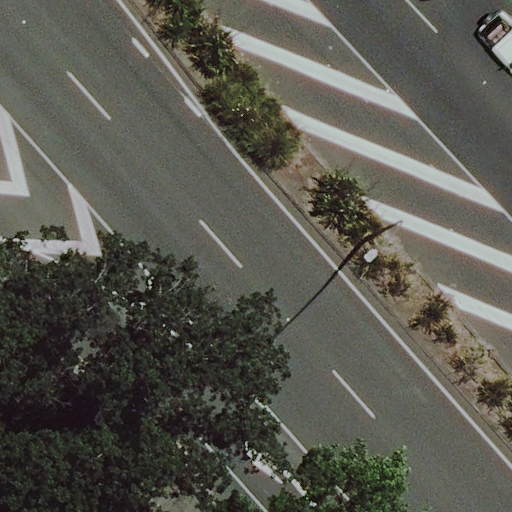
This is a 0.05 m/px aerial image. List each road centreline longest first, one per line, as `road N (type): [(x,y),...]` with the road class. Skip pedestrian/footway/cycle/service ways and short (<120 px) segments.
road 1 (secondary): [(458,511),(7,0)]
road 2 (secondary): [(412,0),(511,107)]
